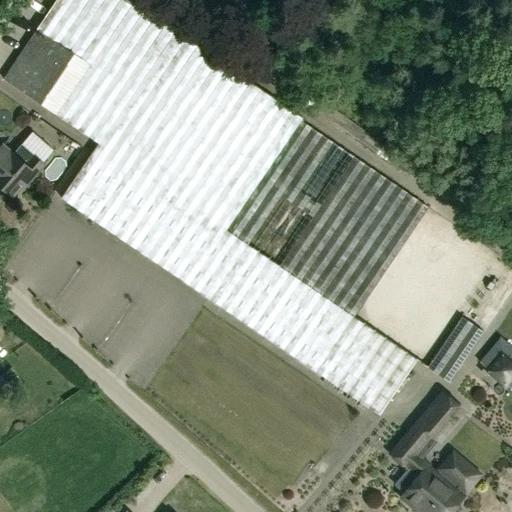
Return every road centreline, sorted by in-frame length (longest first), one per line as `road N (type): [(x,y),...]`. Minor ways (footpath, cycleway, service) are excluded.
road 1 (unclassified): [(251,511),(0,290)]
road 2 (unknown): [(306,511),(365,433),(421,381)]
